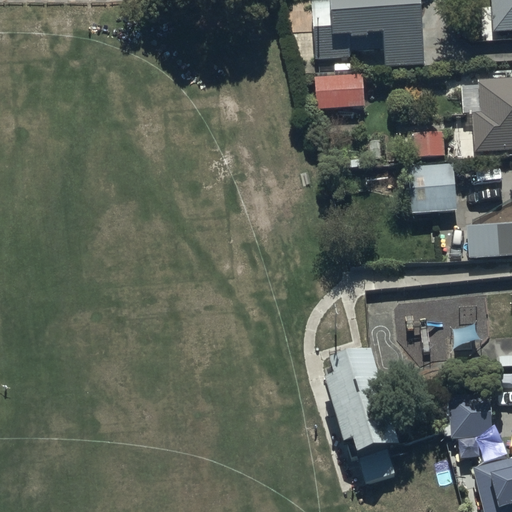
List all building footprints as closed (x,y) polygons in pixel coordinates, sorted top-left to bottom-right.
[(420,53),(416,0),(308,0),(311,49),(345,47),(344,34),(347,34),(348,42),(354,42),(355,57),(420,53)] [(511,0),(487,0),(489,31),(511,29),(511,0)] [(311,75),(312,106),(360,104),(359,73),(311,75)] [(470,114),(473,151),(511,147),(511,78),(477,81),(479,113),(470,114)] [(440,130),(417,133),(419,155),(442,153),(440,130)] [(406,167),(409,213),(454,211),(451,165),(406,167)] [(511,223),(463,226),(464,255),(511,252),(511,223)] [(394,446),(366,350),(330,361),(366,481),(393,473),(386,449),(394,446)] [(491,403),(449,403),(449,446),(491,446),(491,403)] [(511,511),(511,465),(471,476),(480,511),(511,511)]
